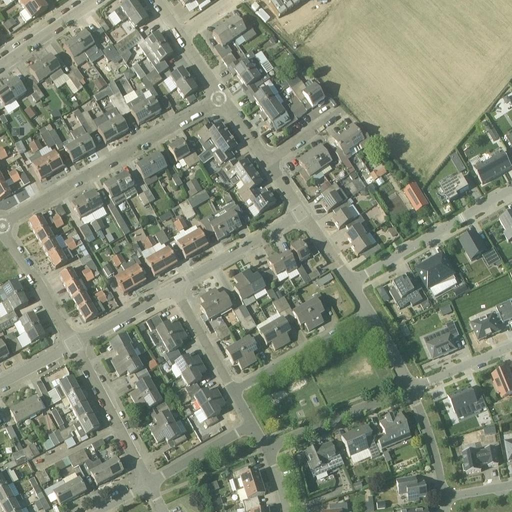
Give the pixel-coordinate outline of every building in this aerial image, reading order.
[(38,0),(18,0),(17,1),(24,11),(38,0)] [(40,0),(38,0),(24,11),(20,14),(27,24),(47,10),(40,0)] [(127,19),(140,10),(132,0),(131,1),(129,0),(120,0),(119,1),(123,6),(120,9),(114,13),(122,23),(127,19)] [(276,0),(276,1),(285,14),(291,9),(284,0),(276,0)] [(284,0),(291,9),(297,5),(293,0),(284,0)] [(269,5),(278,18),(285,14),(276,1),(269,5)] [(147,21),(140,10),(127,19),(134,30),(147,21)] [(249,26),(243,30),(236,19),(224,27),(234,41),(241,36),(246,44),(256,37),(249,26)] [(16,26),(12,20),(4,25),(8,31),(16,26)] [(109,31),(102,21),(97,25),(100,30),(104,34),(104,35),(109,31)] [(234,41),(224,27),(212,36),(219,46),(214,50),(221,61),(227,69),(236,63),(230,54),(232,53),(227,46),(234,41)] [(100,30),(95,34),(98,38),(104,34),(100,30)] [(117,53),(124,48),(140,37),(136,32),(120,43),(114,47),(117,53)] [(74,40),(83,53),(93,46),(84,33),(74,40)] [(127,53),(137,46),(146,59),(165,46),(157,35),(145,44),(140,37),(124,48),(127,53)] [(83,54),(83,53),(74,40),(63,48),(77,68),(88,61),(83,54)] [(165,46),(146,59),(150,64),(155,60),(159,65),(172,56),(165,46)] [(106,50),(101,54),(108,63),(113,59),(106,50)] [(239,80),(260,66),(251,52),(236,63),(227,69),(233,77),(236,75),(239,80)] [(49,78),(53,83),(63,76),(50,57),(39,65),(49,78)] [(303,70),(299,64),(294,68),(298,74),(303,70)] [(38,85),(43,81),(49,78),(39,65),(29,72),(32,77),(26,81),(40,101),(44,98),(36,87),(38,85)] [(260,66),(239,80),(243,86),(240,88),(246,96),(256,89),(270,80),(260,66)] [(162,80),(171,73),(167,68),(158,75),(162,80)] [(130,70),(123,75),(128,82),(135,77),(130,70)] [(176,90),(189,81),(182,70),(169,79),(176,90)] [(72,74),(79,84),(83,81),(84,80),(77,71),(72,74)] [(155,71),(145,78),(148,83),(158,76),(155,71)] [(72,74),(67,77),(78,93),(83,90),(81,88),(79,84),(72,74)] [(158,76),(148,83),(152,88),(162,81),(158,76)] [(148,83),(145,78),(140,82),(147,92),(152,88),(148,83)] [(101,80),(94,84),(99,92),(106,87),(101,80)] [(25,94),(16,81),(5,89),(14,101),(25,94)] [(189,81),(176,90),(184,100),(197,91),(189,81)] [(301,83),(298,85),(292,89),(291,90),(300,104),(305,100),(312,109),(317,106),(318,107),(320,107),(323,105),(323,103),(322,102),(323,101),(314,87),(310,82),(303,86),(301,83)] [(289,88),(285,83),(280,86),(284,91),(289,88)] [(0,103),(4,109),(14,101),(5,89),(0,92),(0,103)] [(272,98),(266,90),(260,94),(256,89),(246,96),(252,105),(255,103),(258,108),(272,98)] [(109,99),(114,97),(111,91),(106,93),(109,99)] [(114,96),(124,114),(129,111),(138,127),(149,120),(137,100),(127,106),(119,93),(114,96)] [(31,97),(36,104),(40,101),(35,95),(31,97)] [(189,105),(196,101),(192,95),(186,99),(189,105)] [(108,125),(116,139),(127,132),(118,117),(124,114),(114,96),(114,97),(109,99),(115,110),(104,116),(106,120),(105,120),(108,125)] [(152,100),(147,103),(143,97),(137,100),(149,120),(160,114),(152,100)] [(165,97),(159,100),(165,111),(171,108),(165,97)] [(272,98),(258,108),(262,113),(259,116),(261,119),(278,107),(272,98)] [(301,117),(306,113),(299,103),(294,107),(301,117)] [(30,107),(24,111),(30,119),(36,114),(30,107)] [(261,119),(263,122),(267,120),(271,125),(276,134),(290,124),(286,118),(292,114),(289,110),(290,110),(288,107),(282,112),(278,107),(261,119)] [(301,117),(294,107),(290,110),(289,110),(292,114),(296,120),(301,117)] [(81,115),(91,132),(96,129),(86,112),(81,115)] [(91,132),(81,115),(76,118),(82,128),(70,135),(75,144),(83,158),(95,151),(85,135),(91,132)] [(97,131),(105,145),(116,139),(108,125),(97,131)] [(228,137),(221,126),(211,133),(207,127),(197,135),(204,145),(210,141),(214,147),(228,137)] [(342,133),(356,154),(372,144),(363,132),(358,135),(352,127),(342,133)] [(38,131),(41,136),(47,132),(45,128),(40,130),(38,131)] [(499,139),(494,130),(488,134),(494,143),(499,139)] [(48,134),(58,151),(64,148),(54,131),(48,134)] [(40,136),(48,151),(55,146),(47,132),(41,136),(40,136)] [(342,133),(332,140),(338,149),(333,152),(341,165),(351,158),(356,154),(342,133)] [(236,148),(228,137),(214,147),(206,153),(212,156),(214,160),(220,168),(233,158),(229,153),(236,148)] [(38,141),(33,144),(38,153),(43,150),(38,141)] [(18,154),(25,152),(20,142),(14,145),(18,154)] [(187,154),(180,143),(168,150),(176,163),(182,160),(188,170),(200,163),(193,150),(187,154)] [(38,153),(33,144),(29,146),(34,155),(38,153)] [(75,144),(64,150),(72,164),(83,158),(75,144)] [(329,152),(324,156),(320,149),(309,156),(320,172),(328,166),(329,168),(336,163),(329,152)] [(42,160),(51,176),(63,170),(54,154),(42,160)] [(474,172),(482,186),(511,169),(502,155),(493,161),(494,164),(485,169),(483,165),(474,172)] [(158,156),(147,162),(155,176),(166,170),(158,156)] [(309,156),(298,163),(304,172),(299,175),(306,184),(312,179),(311,178),(320,172),(309,156)] [(42,160),(31,167),(40,182),(51,176),(42,160)] [(460,174),(466,171),(460,161),(454,165),(460,174)] [(147,162),(135,169),(143,182),(155,176),(147,162)] [(235,178),(239,183),(253,173),(246,163),(237,169),(233,163),(217,175),(224,185),(230,181),(235,178)] [(10,180),(18,176),(15,171),(8,175),(10,180)] [(380,178),(375,171),(370,175),(375,182),(380,178)] [(23,173),(18,176),(20,181),(24,188),(29,185),(23,173)] [(261,184),(253,173),(239,183),(244,190),(238,194),(245,203),(256,196),(252,191),(261,184)] [(133,188),(125,175),(114,181),(126,201),(137,195),(133,188)] [(176,175),(171,178),(177,189),(182,186),(176,175)] [(13,185),(20,181),(18,176),(10,180),(13,185)] [(469,190),(462,177),(455,181),(455,182),(443,188),(442,188),(443,189),(441,189),(445,197),(446,197),(448,201),(448,202),(450,204),(458,199),(457,197),(469,190)] [(196,180),(186,186),(190,192),(193,197),(203,192),(196,180)] [(126,201),(114,181),(103,187),(110,201),(105,204),(117,223),(122,220),(115,208),(126,201)] [(327,183),(322,187),(322,188),(325,191),(330,188),(327,183)] [(0,201),(10,196),(6,189),(4,184),(0,186),(0,201)] [(341,204),(347,201),(336,185),(331,188),(327,191),(320,195),(324,201),(320,204),(327,214),(332,211),(341,204)] [(428,207),(415,185),(403,192),(416,214),(428,207)] [(209,196),(216,192),(213,187),(206,191),(209,196)] [(149,191),(143,194),(149,205),(154,202),(149,191)] [(93,193),(82,199),(91,215),(102,208),(93,193)] [(149,205),(143,194),(138,197),(144,208),(149,205)] [(275,204),(269,195),(259,201),(256,196),(245,203),(249,209),(253,207),(259,215),(275,204)] [(229,196),(223,199),(226,205),(232,201),(229,196)] [(201,206),(195,197),(186,202),(192,211),(201,206)] [(82,199),(71,206),(80,221),(91,215),(82,199)] [(345,210),(351,207),(347,201),(341,204),(332,211),(336,217),(331,220),(339,231),(345,226),(352,221),(345,210)] [(186,202),(179,207),(187,222),(195,217),(186,202)] [(242,219),(234,204),(217,214),(229,235),(240,229),(236,222),(242,219)] [(46,229),(53,225),(61,221),(59,219),(65,216),(60,206),(54,210),(58,217),(51,221),(50,219),(43,224),(40,217),(28,224),(35,236),(46,229)] [(229,235),(217,214),(200,224),(208,238),(213,235),(217,242),(229,235)] [(352,221),(345,226),(349,232),(345,236),(351,246),(364,237),(366,236),(359,226),(365,223),(359,216),(352,221)] [(511,216),(509,219),(507,220),(506,218),(499,222),(506,234),(508,236),(511,234),(511,216)] [(99,220),(95,223),(100,232),(105,229),(99,220)] [(188,228),(182,220),(178,222),(183,231),(188,228)] [(61,221),(53,225),(56,230),(63,226),(61,221)] [(183,231),(178,222),(173,225),(178,234),(183,231)] [(100,232),(95,223),(91,225),(96,234),(100,232)] [(86,226),(79,230),(85,240),(92,236),(86,226)] [(394,228),(388,232),(392,239),(398,235),(394,228)] [(35,236),(41,247),(53,241),(46,229),(35,236)] [(105,239),(103,235),(100,232),(96,234),(99,238),(100,237),(102,241),(105,239)] [(169,243),(162,232),(154,236),(161,248),(169,243)] [(188,239),(197,254),(207,248),(198,232),(188,239)] [(114,242),(109,233),(104,236),(109,245),(114,242)] [(475,236),(461,244),(467,254),(466,255),(471,263),(479,258),(478,257),(485,253),(475,236)] [(58,237),(53,241),(41,247),(48,259),(60,252),(59,252),(65,249),(58,237)] [(151,237),(147,240),(152,249),(156,246),(151,237)] [(381,250),(377,244),(371,248),(364,237),(351,246),(350,247),(357,258),(362,254),(366,261),(381,250)] [(74,244),(71,240),(71,239),(64,243),(67,248),(74,244)] [(188,239),(176,245),(185,261),(197,254),(188,239)] [(148,251),(152,249),(147,240),(142,243),(147,251),(148,251)] [(299,242),(290,248),(298,261),(299,264),(309,258),(299,242)] [(133,252),(135,256),(137,260),(141,257),(142,257),(141,254),(142,254),(136,243),(129,246),(133,252)] [(77,249),(76,249),(74,245),(74,244),(67,248),(69,253),(77,249)] [(319,255),(314,248),(309,252),(314,259),(319,255)] [(167,250),(156,256),(165,272),(176,266),(167,250)] [(493,250),(486,254),(493,267),(496,265),(500,263),(493,250)] [(48,259),(55,270),(66,264),(60,252),(48,259)] [(292,264),(287,254),(278,260),(285,272),(287,276),(296,271),(298,274),(303,271),(299,264),(298,261),(292,264)] [(120,255),(116,258),(121,266),(125,264),(120,255)] [(88,256),(79,262),(82,267),(91,262),(88,256)] [(165,272),(156,256),(145,263),(154,279),(165,272)] [(285,272),(278,260),(276,256),(266,261),(272,271),(266,274),(272,284),(278,281),(276,278),(285,272)] [(453,274),(443,256),(435,260),(434,259),(423,263),(424,266),(417,271),(428,291),(429,290),(429,291),(455,279),(452,274),(453,274)] [(121,266),(116,258),(112,260),(117,269),(121,266)] [(108,266),(102,269),(108,278),(113,275),(108,266)] [(145,283),(136,268),(125,274),(134,290),(145,283)] [(88,270),(81,274),(84,279),(91,275),(88,270)] [(77,282),(70,271),(59,277),(65,289),(77,282)] [(84,279),(87,284),(94,280),(94,279),(99,276),(96,272),(91,275),(84,279)] [(256,276),(252,279),(248,272),(241,276),(253,296),(264,290),(256,276)] [(320,277),(317,272),(307,277),(310,283),(320,277)] [(134,290),(125,274),(114,281),(123,296),(134,290)] [(323,279),(326,285),(333,281),(330,275),(323,279)] [(253,296),(241,276),(234,280),(238,287),(233,290),(241,303),(253,296)] [(81,280),(77,282),(65,289),(72,301),(84,294),(88,291),(81,280)] [(404,287),(403,285),(400,280),(392,285),(394,290),(389,293),(396,304),(407,298),(410,304),(413,308),(423,302),(418,294),(423,291),(416,280),(410,284),(404,287)] [(1,290),(7,302),(22,294),(15,283),(1,290)] [(462,288),(455,292),(458,298),(466,293),(462,288)] [(223,296),(219,298),(215,291),(208,295),(219,315),(231,309),(223,296)] [(272,305),(278,301),(272,291),(266,294),(272,305)] [(387,297),(384,292),(378,295),(381,300),(387,297)] [(101,293),(94,297),(97,302),(98,301),(104,298),(101,293)] [(7,302),(1,305),(7,316),(0,319),(0,327),(14,319),(12,314),(28,306),(22,294),(7,302)] [(90,306),(84,294),(72,301),(79,312),(90,306)] [(104,298),(107,302),(107,303),(113,299),(110,294),(104,298)] [(208,295),(200,299),(204,307),(200,309),(208,322),(219,315),(208,295)] [(304,308),(315,328),(323,324),(318,317),(323,314),(320,310),(325,307),(319,295),(313,299),(315,302),(304,308)] [(283,299),(278,301),(284,312),(290,309),(283,298),(283,299)] [(104,313),(100,306),(98,301),(97,302),(90,306),(79,312),(85,324),(97,317),(104,313)] [(284,312),(278,301),(272,305),(279,315),(284,312)] [(496,315),(475,324),(482,340),(490,337),(495,335),(503,331),(500,323),(505,321),(506,323),(511,320),(511,301),(499,307),(502,313),(497,315),(496,315)] [(244,307),(238,310),(244,321),(250,317),(244,307)] [(449,307),(440,311),(443,317),(452,314),(449,307)] [(315,328),(304,308),(292,314),(300,327),(304,325),(308,332),(315,328)] [(244,321),(238,310),(233,313),(239,324),(244,321)] [(33,315),(19,323),(25,334),(39,327),(33,315)] [(162,343),(182,332),(178,325),(171,329),(168,325),(163,327),(158,317),(145,324),(152,335),(155,333),(162,343)] [(250,317),(244,321),(251,332),(256,329),(250,317)] [(14,319),(0,327),(0,330),(1,333),(17,324),(14,319)] [(289,333),(282,320),(271,327),(282,347),(289,343),(285,336),(289,333)] [(245,335),(251,332),(244,321),(239,324),(245,335)] [(438,342),(427,346),(433,361),(444,357),(448,355),(457,351),(452,340),(459,338),(453,324),(446,327),(448,330),(435,336),(438,342)] [(216,336),(227,330),(224,325),(213,331),(216,336)] [(25,334),(31,346),(45,338),(39,327),(25,334)] [(282,347),(271,327),(259,334),(266,347),(270,344),(275,352),(282,347)] [(227,330),(216,336),(220,342),(230,336),(227,330)] [(179,343),(186,339),(182,332),(162,343),(168,355),(166,357),(169,362),(180,355),(177,350),(181,348),(179,343)] [(132,353),(134,351),(125,335),(114,342),(120,352),(116,355),(118,359),(111,363),(115,370),(135,359),(132,353)] [(16,340),(7,344),(13,355),(22,350),(16,340)] [(248,340),(237,346),(249,367),(256,362),(251,355),(256,353),(248,340)] [(0,362),(8,358),(1,344),(0,344),(0,362)] [(237,346),(225,353),(233,366),(237,364),(241,371),(249,367),(237,346)] [(197,358),(190,362),(187,358),(183,361),(180,355),(169,362),(172,367),(174,366),(181,377),(201,365),(197,358)] [(115,370),(119,378),(126,374),(129,378),(133,375),(136,380),(147,374),(144,369),(142,370),(135,359),(115,370)] [(157,367),(153,360),(146,365),(150,371),(157,367)] [(198,377),(205,373),(201,365),(181,377),(188,389),(185,390),(188,395),(199,389),(196,384),(201,381),(198,377)] [(511,380),(508,372),(494,378),(497,385),(495,385),(498,393),(500,392),(502,399),(511,394),(511,380)] [(148,381),(151,380),(147,374),(136,380),(139,385),(135,388),(137,392),(130,397),(134,404),(154,392),(148,381)] [(72,380),(59,387),(54,390),(61,402),(66,399),(66,400),(79,393),(72,380)] [(200,410),(220,399),(216,391),(209,396),(207,391),(202,394),(199,389),(188,395),(177,401),(181,408),(194,401),(200,410)] [(472,400),(468,389),(445,399),(451,414),(468,407),(471,415),(484,409),(479,397),(472,400)] [(51,405),(59,402),(53,390),(46,393),(51,405)] [(164,402),(161,403),(154,392),(134,404),(138,411),(145,407),(148,411),(153,408),(156,414),(167,407),(164,402)] [(66,400),(72,412),(85,405),(79,393),(66,400)] [(217,410),(225,406),(220,399),(200,410),(206,422),(204,423),(207,429),(218,422),(215,417),(220,414),(217,410)] [(35,400),(22,406),(29,420),(42,413),(35,400)] [(72,412),(79,424),(92,417),(85,405),(72,412)] [(22,406),(9,413),(16,426),(29,420),(22,406)] [(167,407),(156,414),(159,419),(154,422),(156,426),(149,430),(153,437),(173,425),(167,415),(170,413),(167,407)] [(55,421),(60,418),(56,411),(51,414),(55,421)] [(400,416),(392,419),(391,417),(385,420),(386,422),(380,425),(384,436),(376,439),(381,451),(410,439),(400,416)] [(59,445),(64,442),(71,438),(70,435),(75,432),(80,440),(86,436),(99,430),(92,417),(79,424),(60,434),(58,432),(57,432),(53,435),(59,445)] [(60,418),(55,421),(58,428),(64,426),(60,418)] [(175,447),(186,441),(183,435),(180,437),(173,425),(153,437),(157,445),(165,441),(167,445),(172,442),(175,447)] [(16,438),(11,427),(5,430),(10,440),(12,440),(16,438)] [(373,441),(369,442),(367,439),(371,437),(367,427),(359,431),(360,432),(342,440),(342,438),(341,438),(350,458),(367,451),(371,460),(379,457),(373,441)] [(59,445),(53,435),(48,437),(50,440),(42,445),(47,452),(54,448),(54,447),(59,445)] [(105,446),(104,445),(102,441),(91,446),(94,451),(105,446)] [(34,445),(27,448),(28,449),(22,452),(25,457),(27,462),(39,456),(34,445)] [(330,445),(324,448),(323,449),(319,451),(318,448),(305,453),(309,463),(308,464),(307,464),(313,480),(314,479),(328,473),(328,471),(342,464),(343,467),(338,454),(338,455),(335,456),(330,445)] [(489,469),(498,467),(495,449),(485,451),(486,453),(478,454),(478,452),(463,455),(465,466),(463,467),(464,473),(466,473),(467,476),(481,473),(480,467),(488,466),(489,469)] [(88,461),(83,450),(72,456),(78,466),(88,461)] [(25,457),(22,452),(18,454),(11,457),(14,462),(25,457)] [(382,455),(386,464),(391,462),(387,453),(382,455)] [(78,466),(72,456),(67,459),(73,469),(78,466)] [(25,457),(14,462),(17,468),(27,462),(25,457)] [(67,459),(62,461),(66,469),(71,466),(67,459)] [(122,474),(115,461),(103,468),(109,481),(122,474)] [(109,481),(103,468),(90,475),(97,487),(109,481)] [(233,475),(235,480),(232,481),(235,493),(237,492),(261,485),(257,473),(247,476),(245,470),(248,469),(248,468),(233,475)] [(6,472),(0,474),(0,491),(7,488),(13,485),(6,472)] [(40,473),(35,475),(40,486),(45,483),(40,473)] [(423,485),(415,486),(414,479),(396,482),(399,496),(406,495),(408,504),(418,502),(418,500),(425,498),(423,485)] [(34,480),(29,482),(33,489),(37,487),(34,480)] [(78,481),(65,488),(72,501),(85,494),(78,481)] [(205,485),(208,493),(218,489),(216,482),(205,485)] [(353,486),(355,492),(362,490),(360,484),(353,486)] [(244,509),(256,506),(255,499),(264,496),(261,485),(237,492),(240,503),(242,503),(244,509)] [(37,487),(33,489),(37,497),(41,494),(37,487)] [(0,506),(13,500),(7,488),(0,491),(0,506)] [(65,488),(53,494),(60,507),(72,501),(65,488)] [(19,511),(16,505),(23,502),(20,496),(13,500),(0,506),(0,507),(2,511),(19,511)] [(223,505),(221,498),(213,501),(215,508),(223,505)] [(44,500),(39,502),(43,510),(43,511),(46,511),(50,510),(44,500)] [(38,511),(43,510),(39,502),(34,505),(38,511)] [(364,511),(373,511),(373,503),(364,504),(364,511)]
